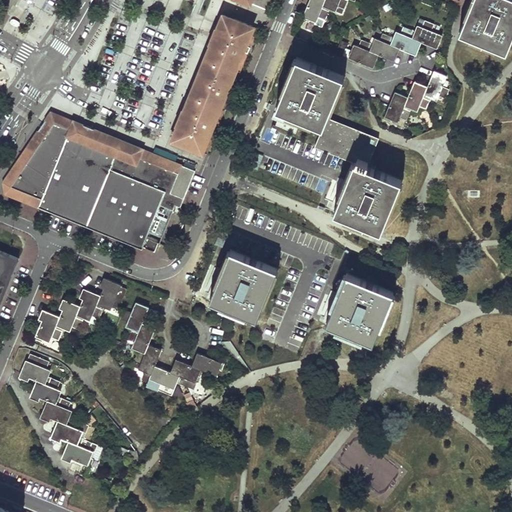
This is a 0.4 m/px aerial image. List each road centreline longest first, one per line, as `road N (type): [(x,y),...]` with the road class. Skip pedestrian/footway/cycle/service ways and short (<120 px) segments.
road 1 (residential): [(51,236),(147,274),(178,264),(274,37)]
road 2 (residential): [(274,37),(375,77),(415,66)]
road 3 (residential): [(0,368),(51,236)]
